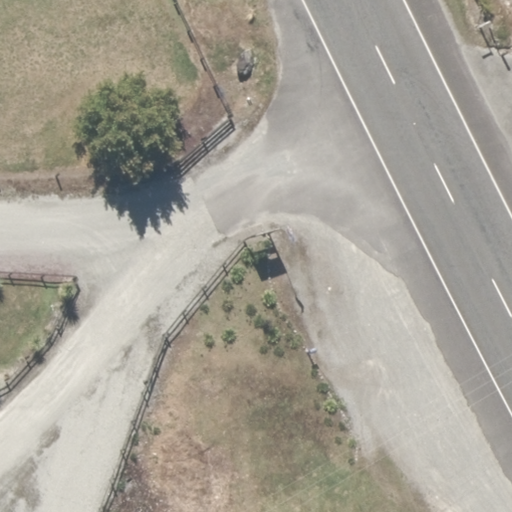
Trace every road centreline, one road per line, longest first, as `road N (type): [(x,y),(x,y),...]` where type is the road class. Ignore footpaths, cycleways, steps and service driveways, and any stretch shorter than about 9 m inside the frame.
road 1 (unclassified): [(404,107),(207,208),(117,224),(0,223)]
road 2 (secondary): [(404,107),(511,317)]
